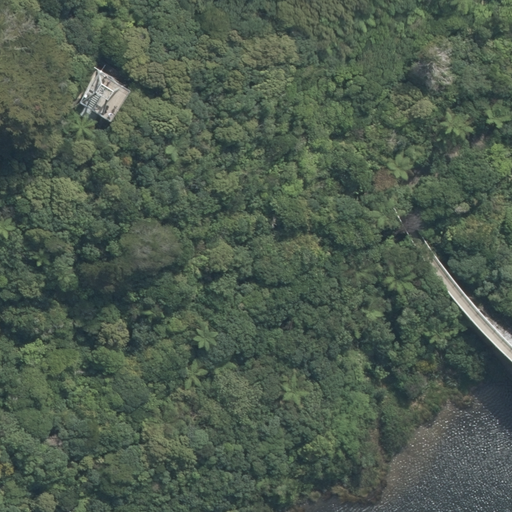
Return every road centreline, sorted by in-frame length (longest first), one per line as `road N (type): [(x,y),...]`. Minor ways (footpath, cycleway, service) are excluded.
road 1 (track): [(0,364),(109,346),(178,284),(231,263),(280,179),(376,78),(431,88)]
road 2 (track): [(511,67),(372,149)]
road 3 (track): [(511,104),(478,123),(372,149)]
